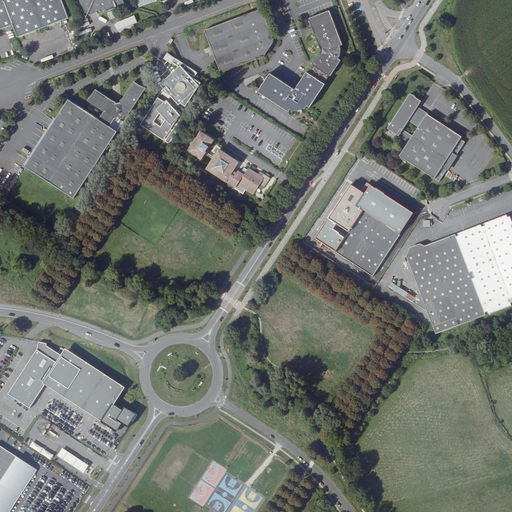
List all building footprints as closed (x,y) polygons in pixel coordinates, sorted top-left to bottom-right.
[(0,0),(0,29),(14,24),(19,37),(70,17),(64,0),(0,0)] [(98,10),(98,11),(99,13),(125,4),(123,0),(79,0),(82,5),(84,4),(86,11),(89,13),(91,9),(94,8),(95,11),(98,10)] [(262,8),(205,30),(220,73),(264,57),(274,41),(262,8)] [(322,50),(313,64),(314,65),(330,76),(331,76),(342,61),(339,59),(341,56),(342,49),(341,46),(344,45),(340,35),(330,10),(310,18),(322,50)] [(114,23),(117,30),(137,22),(134,15),(114,23)] [(196,71),(171,55),(168,59),(176,65),(175,66),(174,65),(170,72),(169,71),(167,73),(162,81),(160,84),(164,87),(163,90),(173,97),(178,100),(186,106),(199,87),(200,85),(202,83),(191,76),(192,74),(193,75),(196,71)] [(330,76),(314,65),(309,72),(308,72),(296,89),(271,73),(259,91),(290,112),(291,109),(294,111),(307,108),(308,106),(311,107),(326,84),(325,84),(330,76)] [(69,98),(26,165),(75,197),(118,130),(110,125),(116,117),(120,116),(120,117),(125,116),(125,115),(129,114),(147,87),(140,83),(135,80),(124,96),(120,100),(121,101),(117,101),(113,99),(96,87),(92,92),(87,99),(104,110),(99,118),(69,98)] [(456,157),(465,143),(461,140),(463,138),(427,115),(426,117),(416,111),(422,102),(417,99),(417,98),(416,97),(415,97),(414,96),(413,96),(412,95),(411,95),(410,95),(392,123),(392,124),(390,126),(388,130),(408,143),(399,157),(439,182),(447,169),(443,167),(452,154),(456,157)] [(172,109),(176,102),(178,100),(173,97),(167,105),(172,109)] [(164,104),(158,99),(142,123),(165,139),(166,137),(168,138),(167,140),(171,142),(182,124),(179,122),(174,129),(173,128),(178,120),(180,116),(181,115),(172,109),(167,105),(164,104)] [(200,158),(204,153),(206,151),(209,146),(210,146),(214,140),(201,131),(189,150),(200,158)] [(246,189),(253,194),(266,175),(260,172),(258,174),(248,168),(244,174),(238,170),(238,171),(237,172),(233,170),(234,169),(239,162),(220,149),(215,157),(213,159),(207,168),(224,179),(236,187),(235,188),(243,193),(246,189)] [(204,153),(213,159),(215,157),(206,151),(204,153)] [(266,175),(253,194),(254,194),(259,186),(263,189),(270,178),(266,175)] [(357,206),(365,193),(351,184),(328,219),(330,220),(328,222),(327,221),(315,239),(336,252),(373,276),(400,234),(357,206)] [(455,233),(448,236),(424,245),(422,251),(416,250),(414,255),(408,254),(406,257),(421,291),(414,303),(427,311),(435,333),(479,317),(486,314),(485,312),(487,311),(488,313),(511,305),(510,302),(511,301),(511,222),(509,216),(508,217),(507,214),(483,223),(484,225),(482,226),(481,224),(457,233),(458,235),(456,236),(455,233)] [(422,251),(424,245),(419,244),(411,249),(408,254),(414,255),(416,250),(422,251)] [(129,428),(137,414),(126,407),(124,410),(113,403),(123,388),(61,347),(57,352),(46,345),(47,343),(39,341),(38,349),(17,381),(28,388),(20,401),(31,408),(47,383),(78,403),(82,397),(107,413),(103,420),(119,430),(123,424),(129,428)] [(28,388),(17,381),(9,394),(20,401),(28,388)] [(107,413),(82,397),(78,403),(103,420),(107,413)] [(31,443),(29,448),(51,459),(53,454),(31,443)] [(66,452),(61,460),(84,473),(89,466),(66,452)] [(0,511),(7,511),(19,494),(0,481),(0,511)]
